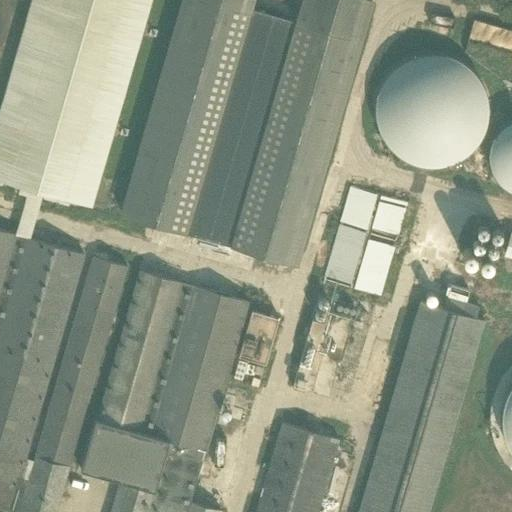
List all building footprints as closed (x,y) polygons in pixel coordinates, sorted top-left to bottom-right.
[(152,0),(31,0),(0,108),(0,180),(92,207),(152,0)] [(311,260),(371,0),(304,0),(300,19),(257,9),(259,0),(177,0),(127,218),(311,260)] [(479,121),(480,112),(479,103),(476,93),(471,82),(463,73),(455,67),(445,63),(437,61),(425,60),(416,61),(404,66),(397,70),(390,77),(384,84),(379,93),(377,104),(376,113),(377,124),(380,133),(385,141),(392,150),(400,156),(408,160),(419,163),(430,164),(441,163),(448,160),(458,155),(465,148),(472,140),(477,131),(479,121)] [(501,190),(511,189),(511,119),(499,120),(501,190)] [(62,511),(123,261),(86,253),(87,249),(0,227),(0,503),(18,508),(16,511),(62,511)] [(511,232),(510,232),(503,257),(511,259),(511,232)] [(277,420),(254,511),(432,511),(479,315),(478,315),(480,303),(460,298),(458,306),(412,296),(361,511),(320,511),(339,434),(277,420)] [(252,311),(239,358),(266,366),(280,319),(252,311)] [(304,392),(324,323),(312,319),(292,388),(304,392)] [(153,491),(168,441),(95,419),(81,470),(153,491)]
